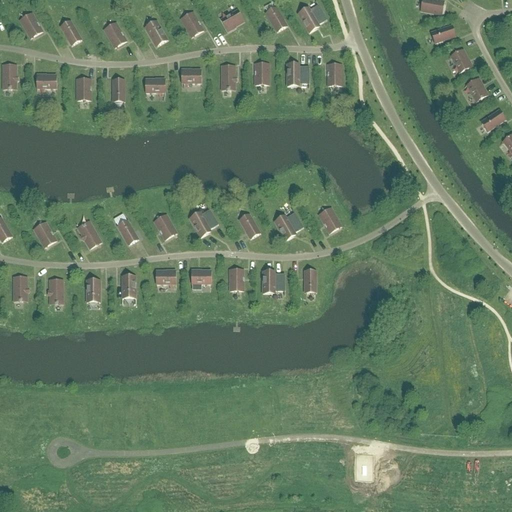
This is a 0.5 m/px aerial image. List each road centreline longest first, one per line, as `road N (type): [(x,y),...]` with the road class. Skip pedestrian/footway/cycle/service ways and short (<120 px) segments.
road 1 (residential): [(0,259),(91,267),(209,255),(302,258),(364,241),(437,192)]
road 2 (residential): [(511,454),(452,455),(312,437),(85,454)]
road 3 (residential): [(0,49),(101,66),(237,50),(330,50),(358,40)]
road 4 (residential): [(437,192),(358,40)]
road 5 (residential): [(511,12),(481,15),(474,24),(511,99)]
